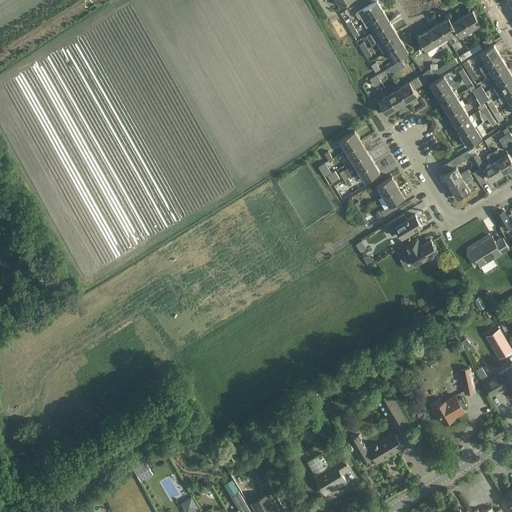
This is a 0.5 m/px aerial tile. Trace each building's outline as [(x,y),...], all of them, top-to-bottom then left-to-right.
[(377,0),(372,3),(356,13),(359,18),(361,17),(364,23),(370,19),(384,10),(377,0)] [(473,9),(462,16),(471,30),(473,29),(482,23),(473,9)] [(370,19),(364,23),(367,27),(373,23),(376,29),(390,21),(384,10),(370,19)] [(452,22),(458,31),(461,36),(471,30),(462,16),(452,22)] [(449,17),(439,23),(447,38),(451,44),(456,41),(452,35),(458,31),(452,22),(449,17)] [(347,23),(351,30),(355,28),(351,21),(347,23)] [(376,29),(372,32),(375,37),(378,42),(382,39),(396,31),(390,21),(376,29)] [(439,23),(429,29),(437,44),(447,38),(439,23)] [(360,35),(355,28),(351,30),(355,37),(360,35)] [(429,29),(418,36),(424,46),(427,50),(431,56),(441,49),(437,44),(429,29)] [(396,31),(382,39),(388,50),(403,41),(396,31)] [(490,37),(483,41),(486,45),(493,41),(490,37)] [(364,51),(368,48),(364,41),(359,44),(364,51)] [(403,41),(388,50),(395,60),(409,52),(403,41)] [(480,43),(469,50),(472,54),(479,50),(483,48),(480,43)] [(480,53),(475,56),(478,60),(483,58),(486,63),(501,54),(494,44),(486,49),(480,53)] [(372,55),(368,48),(364,51),(368,58),(372,55)] [(472,54),(469,50),(462,54),(459,56),(462,61),(472,54)] [(486,63),(480,67),(483,72),(490,68),(493,73),(507,65),(501,54),(486,63)] [(449,63),(451,67),(458,63),(455,58),(452,60),(451,57),(450,55),(446,58),(449,63)] [(474,71),(470,64),(468,60),(464,63),(470,73),(474,71)] [(376,62),(372,65),(376,71),(380,69),(376,62)] [(390,72),(397,68),(401,66),(398,62),(395,64),(388,68),(390,72)] [(430,69),(423,73),(428,81),(451,67),(449,63),(438,69),(430,69)] [(511,73),(507,65),(493,73),(499,84),(511,75),(511,73)] [(380,78),(384,76),(389,83),(395,80),(390,72),(388,68),(378,74),(380,78)] [(459,71),(463,77),(467,75),(463,68),(459,71)] [(474,71),(470,73),(474,80),(478,77),(474,71)] [(373,83),(380,79),(380,78),(378,74),(370,78),(373,83)] [(437,94),(451,85),(444,75),(430,83),(437,94)] [(471,82),(467,75),(463,77),(467,84),(471,82)] [(511,75),(499,84),(494,87),(500,97),(505,94),(507,93),(511,89),(511,75)] [(410,81),(400,87),(408,101),(419,95),(415,89),(422,85),(417,77),(410,81)] [(451,85),(437,94),(443,104),(457,95),(451,85)] [(477,97),(481,94),(477,88),(476,89),(474,85),(469,88),(471,91),(473,90),(477,97)] [(477,88),(481,94),(485,92),(481,85),(477,88)] [(395,90),(389,94),(398,108),(408,101),(400,87),(399,88),(398,86),(393,88),(395,90)] [(500,97),(498,98),(499,100),(502,103),(508,99),(511,104),(511,103),(511,89),(507,93),(505,94),(500,97)] [(489,99),(485,92),(481,94),(485,101),(487,100),(489,104),(493,101),(491,98),(489,99)] [(389,94),(379,100),(388,114),(398,108),(389,94)] [(480,105),(482,108),(486,105),(484,102),(485,101),(481,94),(477,97),(481,104),(480,105)] [(457,95),(443,104),(449,114),(463,106),(457,95)] [(491,107),(495,114),(499,111),(493,101),(489,104),(491,107)] [(492,115),(488,109),(486,105),(482,108),(488,118),(492,115)] [(455,124),(470,116),(463,106),(449,114),(455,124)] [(503,118),(499,111),(495,114),(499,121),(503,118)] [(497,123),(492,115),(488,118),(492,125),(497,123)] [(476,126),(470,116),(455,124),(462,135),(476,126)] [(482,136),(476,126),(462,135),(468,145),(482,136)] [(511,133),(511,132),(508,127),(503,130),(506,135),(505,136),(511,146),(511,133)] [(347,150),(362,141),(355,130),(340,139),(347,150)] [(507,151),(511,148),(511,146),(505,136),(500,139),(507,151)] [(353,160),(368,151),(362,141),(347,150),(342,152),(345,157),(349,154),(353,160)] [(321,147),(329,160),(333,158),(329,151),(325,146),(326,145),(325,144),(321,147)] [(511,158),(509,153),(502,157),(498,149),(491,153),(496,161),(497,160),(505,172),(511,167),(511,158)] [(468,150),(451,160),(454,166),(471,155),(468,150)] [(359,170),(374,161),(368,151),(353,160),(359,170)] [(472,156),(479,169),(485,165),(478,153),(472,156)] [(493,179),(505,172),(497,160),(496,161),(491,153),(486,156),(491,164),(486,167),(493,179)] [(333,158),(329,160),(333,167),(337,165),(333,158)] [(374,161),(359,170),(365,180),(380,171),(374,161)] [(444,175),(451,186),(471,174),(468,169),(461,173),(457,167),(444,175)] [(487,181),(482,172),(480,169),(474,172),(481,184),(487,181)] [(344,179),(348,177),(344,170),(340,172),(344,179)] [(340,178),(335,171),(328,175),(332,183),(340,178)] [(473,179),(471,174),(451,186),(458,197),(471,190),(467,183),(473,179)] [(384,195),(399,186),(392,176),(378,185),(384,195)] [(348,177),(344,179),(349,186),(353,184),(348,177)] [(405,197),(399,186),(384,195),(390,206),(405,197)] [(355,203),(360,210),(363,208),(359,201),(355,203)] [(363,208),(360,210),(364,217),(368,215),(363,208)] [(383,214),(380,209),(375,213),(378,218),(383,214)] [(511,223),(504,210),(503,210),(504,210),(497,214),(506,228),(511,224),(511,223)] [(405,213),(396,218),(386,224),(392,235),(399,231),(403,237),(414,230),(422,225),(416,214),(405,220),(402,215),(405,213)] [(474,254),(470,257),(475,266),(479,263),(481,265),(510,247),(509,245),(503,237),(496,241),(493,236),(471,249),(474,254)] [(363,239),(356,243),(360,251),(367,247),(363,239)] [(418,239),(409,244),(406,246),(410,252),(409,253),(416,264),(430,256),(438,251),(431,240),(422,245),(418,239)] [(486,297),(491,306),(498,302),(492,293),(486,297)] [(409,297),(401,297),(401,305),(409,306),(409,297)] [(505,331),(509,328),(502,318),(498,320),(505,331)] [(511,347),(500,328),(487,336),(500,358),(511,351),(511,347)] [(466,338),(462,342),(467,348),(471,344),(466,338)] [(469,364),(474,373),(480,369),(475,360),(469,364)] [(484,383),(486,387),(491,395),(502,389),(502,388),(506,385),(508,389),(511,386),(511,365),(499,373),(500,373),(484,383)] [(461,369),(464,383),(466,393),(475,391),(471,367),(461,369)] [(409,421),(391,390),(377,397),(393,424),(396,422),(399,427),(409,421)] [(458,400),(456,395),(432,409),(436,416),(440,414),(445,422),(455,416),(453,413),(463,407),(467,405),(462,397),(458,400)] [(324,404),(319,396),(315,398),(320,406),(324,404)] [(209,431),(198,438),(202,444),(213,437),(209,431)] [(403,447),(398,438),(394,431),(369,446),(369,447),(368,448),(359,434),(348,440),(350,444),(352,448),(353,448),(357,455),(359,454),(364,462),(374,456),(378,462),(403,447)] [(19,464),(19,463),(16,458),(11,461),(20,476),(48,461),(43,451),(19,464)] [(307,462),(315,476),(325,493),(347,480),(342,473),(351,468),(343,456),(335,461),(336,464),(331,467),(322,453),(307,462)] [(230,469),(236,465),(232,458),(225,462),(230,469)] [(148,464),(145,466),(136,471),(141,481),(153,474),(148,464)] [(253,471),(261,484),(267,480),(260,467),(253,471)] [(251,511),(249,507),(245,501),(239,491),(231,495),(237,506),(239,510),(234,511),(251,511)] [(253,502),(258,511),(279,511),(268,493),(253,502)] [(189,511),(198,507),(192,496),(181,502),(186,511),(189,511)]
